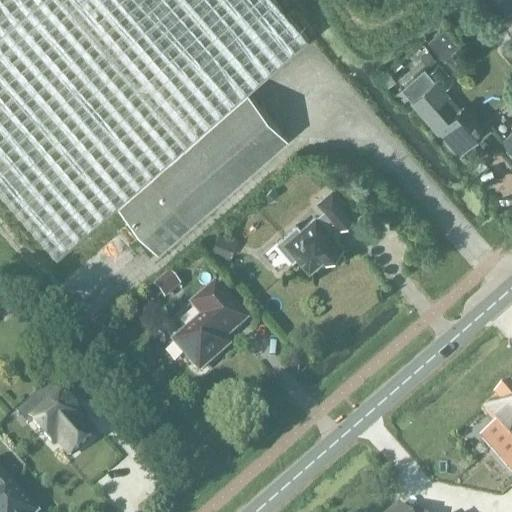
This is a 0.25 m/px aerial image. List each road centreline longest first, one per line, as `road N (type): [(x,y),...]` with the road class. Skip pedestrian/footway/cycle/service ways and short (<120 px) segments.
road 1 (residential): [(122,96),(218,128),(302,127),(363,142),(392,158),(506,293)]
road 2 (tertiary): [(255,511),(506,293)]
